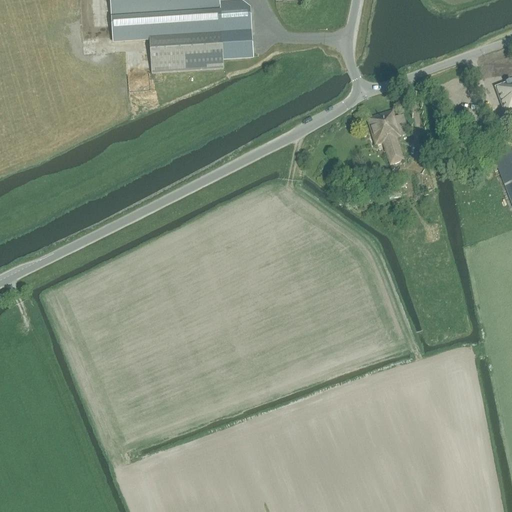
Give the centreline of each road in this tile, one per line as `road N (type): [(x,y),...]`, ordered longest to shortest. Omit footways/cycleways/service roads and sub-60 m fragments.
road 1 (unclassified): [(0,281),(363,95)]
road 2 (track): [(422,368),(365,246),(287,191),(298,133)]
road 3 (unclassified): [(511,40),(363,95)]
